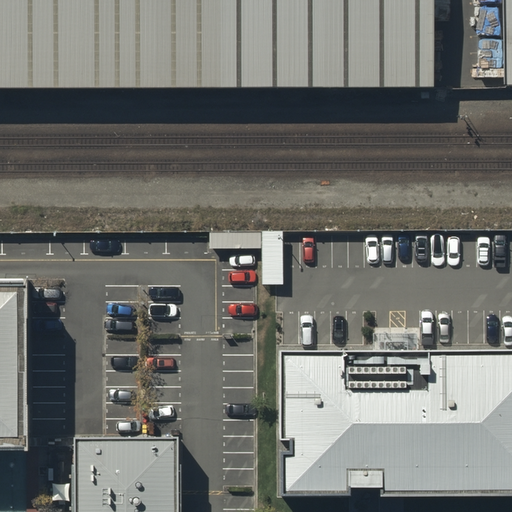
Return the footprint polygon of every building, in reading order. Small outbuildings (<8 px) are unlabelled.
[(0,0),(0,92),(17,93),(430,91),(431,0),(0,0)] [(260,233),(211,233),(211,249),(261,249),(262,285),(276,285),(276,272),(283,272),(283,241),(260,241),(260,233)] [(29,288),(0,288),(0,447),(31,447),(29,288)] [(511,354),(276,356),(277,499),(511,496),(511,354)] [(183,404),(141,404),(141,421),(183,421),(183,404)] [(182,511),(182,440),(72,441),(72,511),(182,511)]
